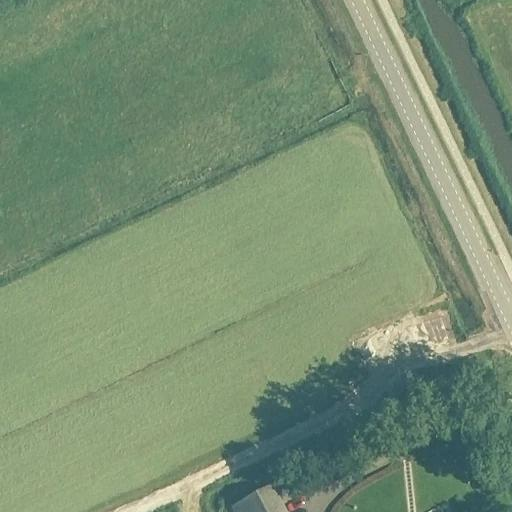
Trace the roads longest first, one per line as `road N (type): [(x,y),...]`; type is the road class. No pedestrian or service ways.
road 1 (track): [(511,330),(393,370),(367,397),(127,511)]
road 2 (tertiary): [(511,326),(355,0)]
